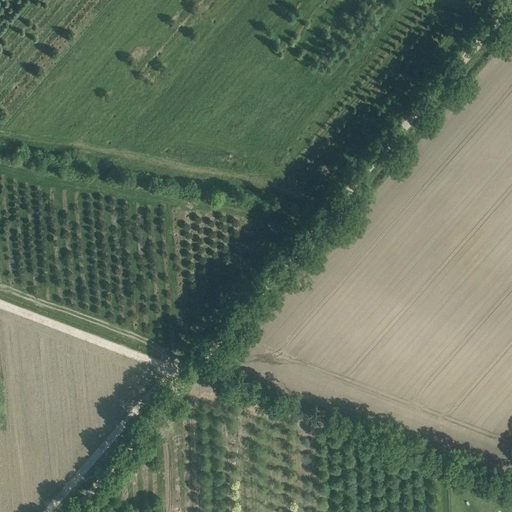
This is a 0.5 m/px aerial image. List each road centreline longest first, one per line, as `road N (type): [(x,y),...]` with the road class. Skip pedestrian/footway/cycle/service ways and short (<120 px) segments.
road 1 (track): [(505,0),(192,365)]
road 2 (track): [(192,365),(0,289)]
road 3 (track): [(192,365),(70,511)]
